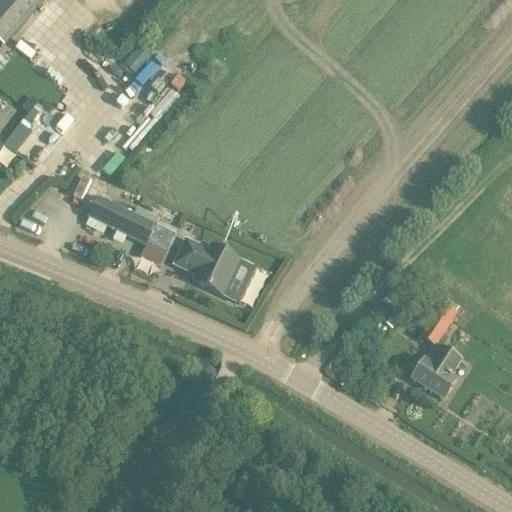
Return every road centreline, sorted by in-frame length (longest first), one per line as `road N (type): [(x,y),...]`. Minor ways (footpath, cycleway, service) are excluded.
road 1 (unclassified): [(0,247),(300,379),(511,509)]
road 2 (track): [(300,379),(369,297),(511,159)]
road 3 (track): [(222,386),(162,511)]
